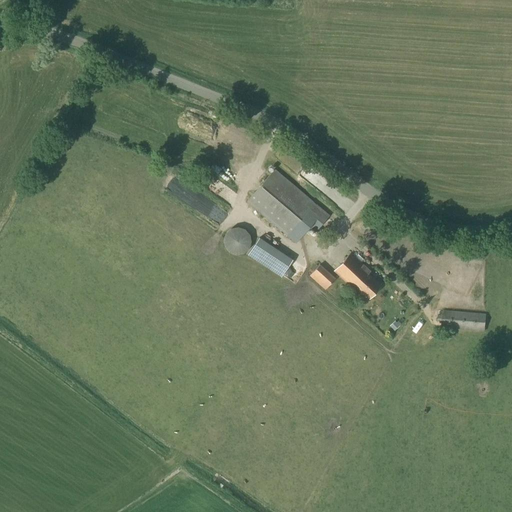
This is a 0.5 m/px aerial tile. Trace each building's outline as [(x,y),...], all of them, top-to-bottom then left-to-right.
[(255,152),(227,185),(301,249),(309,241),(295,229),(302,221),(315,233),(330,216),(255,152)] [(307,176),(312,170),(292,152),(284,161),(294,169),(296,167),(307,176)] [(335,184),(327,193),(342,205),(349,197),(335,184)] [(227,239),(227,241),(227,243),(227,245),(228,247),(229,248),(231,250),(232,251),(234,252),(236,253),(237,253),(239,254),(241,253),(243,253),(245,252),(247,251),(248,250),(250,248),(251,247),(251,245),(252,243),(252,241),(252,239),(251,237),(251,235),(250,234),(248,232),(247,231),(245,230),(243,229),(241,229),(239,228),(237,229),(236,229),(234,230),(232,231),(231,232),(229,234),(228,235),(227,237),(227,239)] [(281,278),(293,260),(259,238),(247,255),(281,278)] [(363,266),(350,254),(334,271),(353,289),(355,287),(368,300),(381,286),(368,274),(370,271),(364,265),(363,266)] [(325,290),(335,278),(320,265),(309,276),(325,290)] [(485,332),(486,314),(443,310),(441,328),(485,332)] [(399,326),(395,321),(389,326),(394,331),(399,326)]
